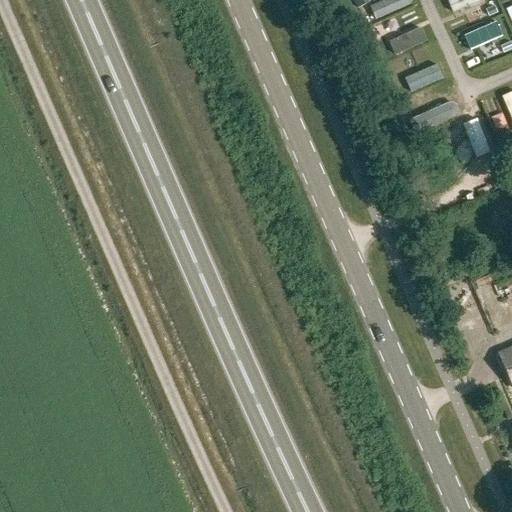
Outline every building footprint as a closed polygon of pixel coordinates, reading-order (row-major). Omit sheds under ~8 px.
[(374,23),(417,3),(415,0),(382,0),(367,7),(374,23)] [(457,0),(461,9),(484,0),(457,0)] [(477,45),(502,34),(496,21),(471,32),(477,45)] [(498,138),(503,148),(511,142),(511,133),(510,131),(498,138)] [(511,346),(497,353),(511,388),(511,346)]
